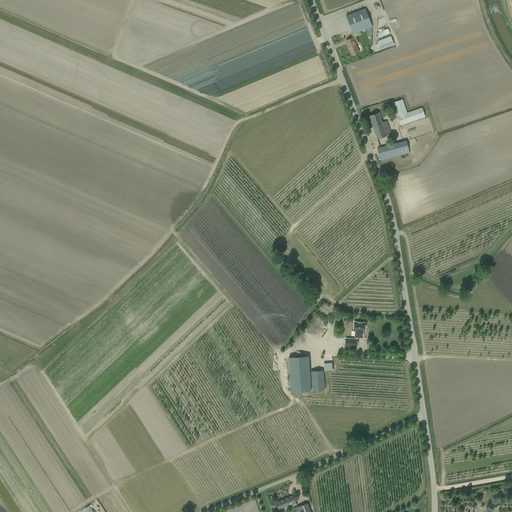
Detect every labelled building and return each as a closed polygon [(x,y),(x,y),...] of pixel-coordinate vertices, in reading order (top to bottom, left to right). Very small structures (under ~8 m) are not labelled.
[(353,34),(358,32),(372,27),(365,9),(351,14),(346,16),(346,17),(348,21),(353,34)] [(116,56),(143,63),(174,49),(174,40),(171,41),(172,39),(169,38),(164,37),(164,31),(164,28),(163,25),(133,17),(131,18),(127,34),(127,33),(125,40),(125,43),(121,44),(125,45),(128,45),(130,49),(128,49),(123,47),(122,47),(120,54),(116,56)] [(396,33),(419,25),(416,18),(394,26),(396,33)] [(377,33),(379,38),(389,33),(388,29),(377,33)] [(391,36),(376,41),(380,50),(394,45),(391,36)] [(359,52),(356,44),(354,38),(353,38),(346,41),(351,55),(352,55),(353,55),(355,55),(355,54),(359,52)] [(401,126),(425,117),(422,107),(407,113),(402,99),(393,103),(401,126)] [(377,139),(391,134),(390,133),(387,121),(382,123),(379,113),(369,116),(377,139)] [(377,149),(381,161),(410,153),(406,141),(377,149)] [(354,322),(354,331),(356,331),(355,336),(357,337),(362,337),(363,331),(365,331),(365,323),(354,322)] [(358,339),(345,338),(345,347),(357,347),(358,339)] [(289,357),(291,392),(311,391),(309,356),(289,357)] [(313,391),(324,390),(323,370),(311,371),(313,391)] [(293,495),(276,502),(279,509),(287,506),(287,507),(296,504),(296,503),(293,495)] [(294,508),(295,511),(310,511),(308,503),(294,508)]
